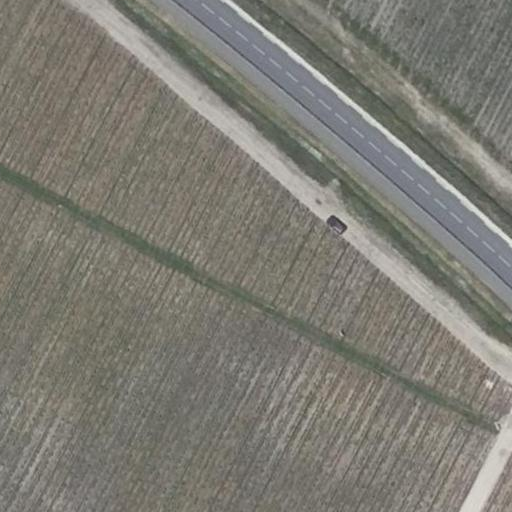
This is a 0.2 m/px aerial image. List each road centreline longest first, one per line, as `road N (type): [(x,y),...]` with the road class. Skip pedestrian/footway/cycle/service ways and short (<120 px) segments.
road 1 (track): [(82,0),(511,375)]
road 2 (tertiary): [(511,276),(356,132),(187,0)]
road 3 (track): [(306,0),(511,184)]
